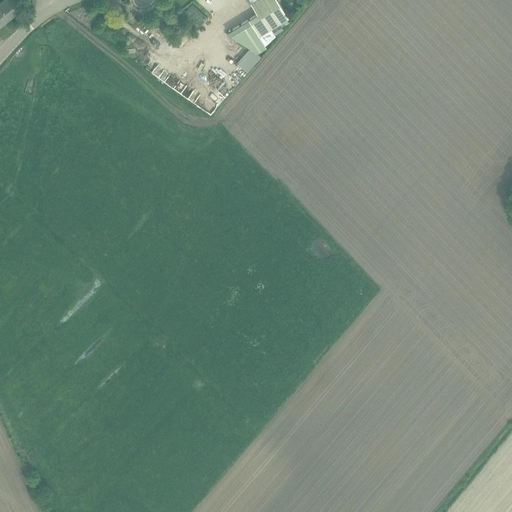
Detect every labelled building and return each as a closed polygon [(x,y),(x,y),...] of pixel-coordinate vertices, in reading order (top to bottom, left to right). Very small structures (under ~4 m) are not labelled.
[(0,26),(23,8),(16,0),(2,0),(0,2),(0,26)] [(247,0),(257,14),(227,32),(257,54),(266,48),(259,37),(271,29),(288,18),(276,0),(247,0)] [(173,63),(163,73),(167,76),(177,67),(173,63)] [(188,82),(192,77),(197,82),(203,76),(193,66),(183,77),(188,82)] [(200,96),(208,103),(209,101),(217,108),(225,98),(206,83),(201,89),(204,91),(200,96)]
